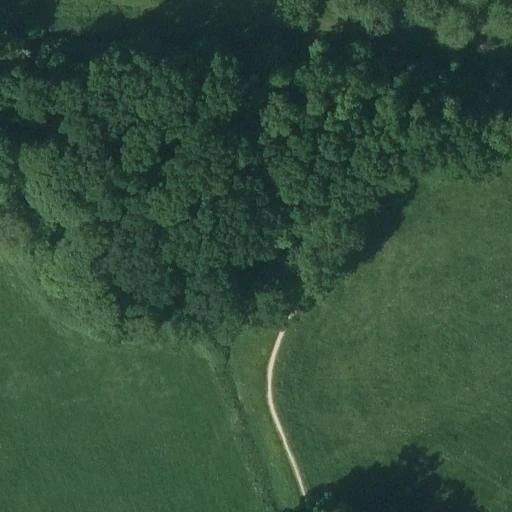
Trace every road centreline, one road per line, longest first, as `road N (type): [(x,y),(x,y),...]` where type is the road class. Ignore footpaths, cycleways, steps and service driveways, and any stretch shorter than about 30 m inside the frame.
road 1 (track): [(0,110),(287,140),(396,168),(426,146),(511,133)]
road 2 (track): [(309,511),(270,409),(270,364),(307,287),(396,168)]
